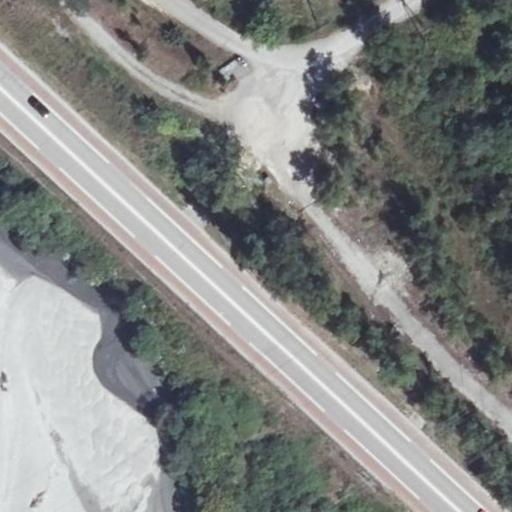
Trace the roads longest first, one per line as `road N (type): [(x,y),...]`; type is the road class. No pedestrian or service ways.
road 1 (trunk): [(0,87),(460,511)]
road 2 (track): [(80,0),(163,81),(302,180)]
road 3 (unclassified): [(416,0),(300,95)]
road 4 (track): [(300,95),(193,0)]
